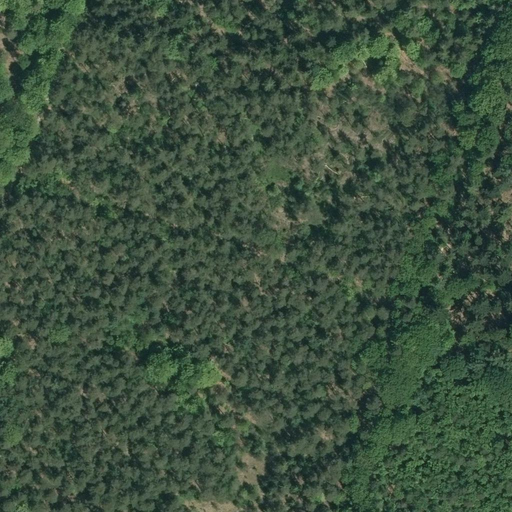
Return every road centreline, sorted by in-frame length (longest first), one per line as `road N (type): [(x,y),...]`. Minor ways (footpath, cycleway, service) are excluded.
road 1 (track): [(339,511),(511,13)]
road 2 (track): [(409,310),(55,171),(2,165)]
road 3 (track): [(360,452),(209,409),(112,341),(57,319),(0,309)]
road 4 (track): [(60,0),(0,173)]
road 5 (track): [(0,467),(122,511)]
